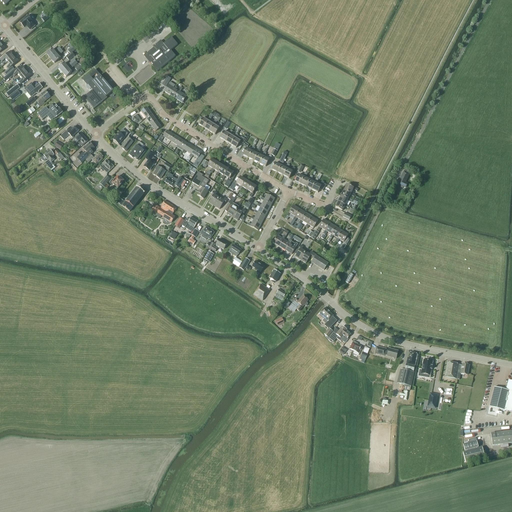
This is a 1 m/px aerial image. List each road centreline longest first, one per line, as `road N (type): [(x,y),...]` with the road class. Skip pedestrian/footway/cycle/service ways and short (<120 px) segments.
road 1 (tertiary): [(511,365),(381,336),(257,249)]
road 2 (residential): [(93,135),(150,98),(164,115),(288,191)]
road 3 (tertiary): [(257,249),(140,178),(93,135)]
road 4 (tertiary): [(93,135),(3,26)]
